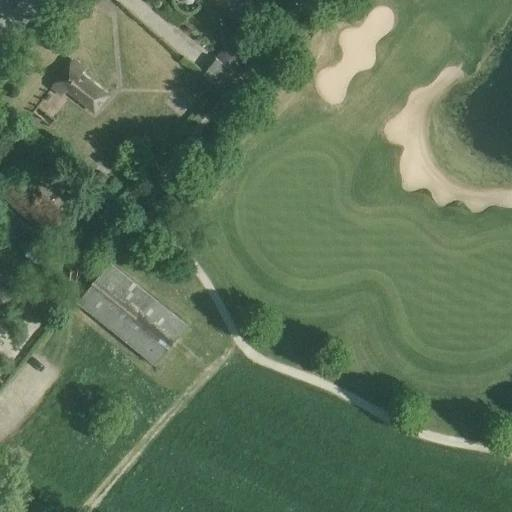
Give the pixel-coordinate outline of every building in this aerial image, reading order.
[(241,28),(217,59),(233,71),(258,41),(241,28)] [(217,59),(204,75),(222,90),(235,73),(233,71),(217,59)] [(83,70),(73,62),(53,87),(64,95),(68,90),(88,107),(101,91),(80,74),(83,70)] [(13,171),(0,185),(0,194),(49,237),(67,217),(13,171)] [(229,257),(209,258),(210,274),(230,273),(229,257)] [(188,326),(110,263),(78,302),(156,365),(188,326)] [(14,298),(0,286),(0,311),(2,313),(14,298)]
